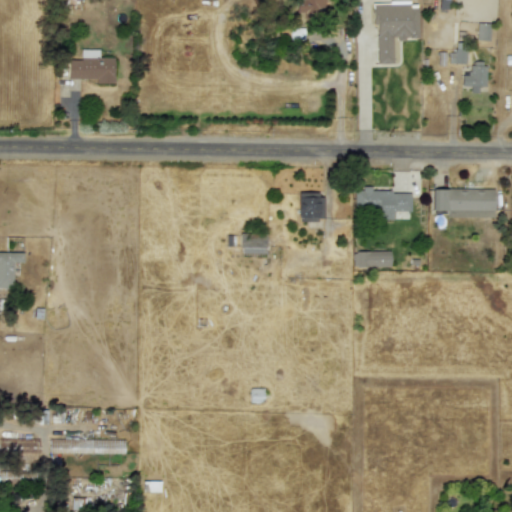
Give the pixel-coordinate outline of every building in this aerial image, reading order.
[(323,0),(293,0),(293,12),(323,13),(323,0)] [(374,63),(391,63),(391,39),(416,39),(416,4),(373,5),(374,63)] [(488,40),(488,24),(476,23),(475,40),(488,40)] [(97,50),(80,49),(79,60),(67,59),(66,80),(112,81),(113,58),(97,57),(97,50)] [(453,51),(453,64),(463,63),(463,51),(453,51)] [(483,87),(484,63),(468,62),(468,75),(460,75),(460,86),(469,86),(469,93),(477,93),(477,87),(483,87)] [(409,192),(369,192),(369,188),(353,188),(353,209),(377,209),(377,219),(392,219),(392,211),(409,211),(409,192)] [(445,216),(492,218),(493,190),(434,188),(433,210),(446,210),(445,216)] [(321,192),(297,192),(296,221),(321,222),(321,192)] [(239,253),(264,254),(264,236),(239,235),(239,253)] [(388,267),(388,251),(351,252),(351,268),(388,267)] [(0,288),(11,288),(12,262),(21,263),(22,252),(0,252),(0,288)] [(262,388),(249,388),(248,402),(261,402),(262,388)] [(0,459),(37,459),(36,438),(0,438),(0,459)] [(122,453),(123,440),(49,439),(48,464),(58,464),(59,452),(122,453)]
